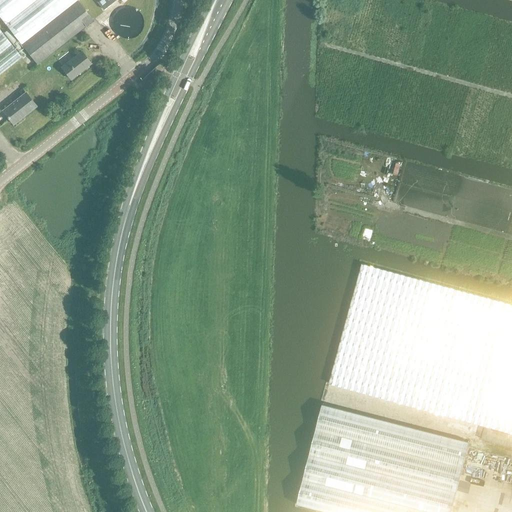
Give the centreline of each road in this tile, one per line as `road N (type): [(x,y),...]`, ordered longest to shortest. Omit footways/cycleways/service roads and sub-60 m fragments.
road 1 (primary): [(146,511),(119,424),(111,322),(133,195),(158,135)]
road 2 (tertiary): [(0,182),(153,58),(177,0)]
road 3 (primary): [(211,18),(184,55),(158,135)]
road 4 (primary): [(158,135),(211,18)]
